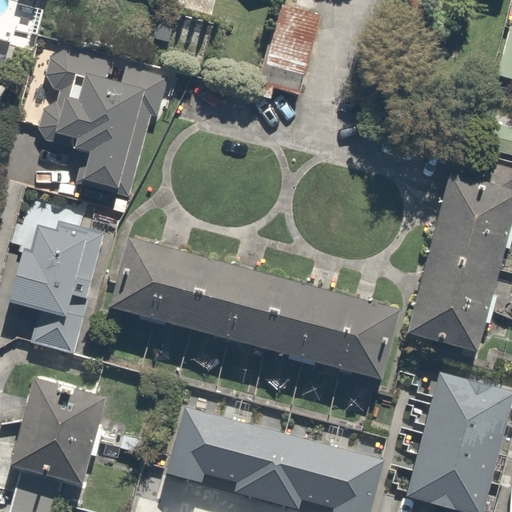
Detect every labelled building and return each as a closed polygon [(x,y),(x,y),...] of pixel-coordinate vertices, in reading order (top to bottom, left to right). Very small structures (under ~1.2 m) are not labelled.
[(45,141),(85,150),(77,182),(129,195),(150,113),(157,115),(166,77),(127,67),(122,85),(104,80),(110,57),(65,45),(51,57),(46,75),(53,88),(60,90),(56,101),(44,109),(37,128),(45,141)] [(0,97),(12,59),(0,55),(0,97)] [(511,281),(511,186),(457,172),(412,336),(492,358),(511,281)] [(9,304),(40,312),(32,341),(74,352),(105,233),(59,221),(57,230),(38,225),(31,251),(23,249),(9,304)] [(414,314),(134,241),(116,311),(396,384),(414,314)] [(483,511),(511,406),(511,391),(442,372),(408,497),(464,511),(483,511)] [(69,385),(44,379),(14,510),(22,511),(54,511),(62,478),(94,486),(113,402),(87,396),(85,407),(65,402),(69,385)] [(373,511),(387,460),(188,407),(169,473),(204,483),(207,474),(240,482),(237,492),(301,510),(304,499),(336,508),(335,511),(373,511)]
